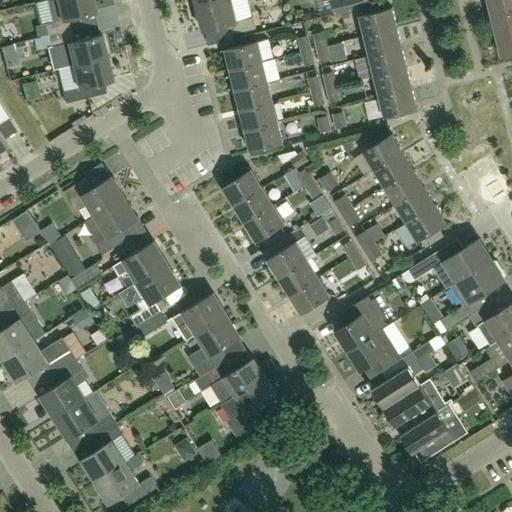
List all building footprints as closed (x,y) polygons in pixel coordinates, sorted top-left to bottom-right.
[(37,37),(40,36),(71,29),(68,17),(95,11),(92,0),(47,0),(52,21),(34,26),(37,37)] [(231,0),(222,0),(197,6),(202,29),(229,22),(232,34),(255,28),(252,16),(236,20),(231,0)] [(330,0),(332,5),(335,14),(358,8),(356,0),(330,0)] [(511,0),(488,0),(492,15),(511,9),(511,0)] [(365,36),(397,28),(392,8),(360,16),(365,36)] [(511,9),(492,15),(497,34),(511,30),(511,9)] [(402,48),(397,28),(365,36),(370,56),(402,48)] [(71,29),(40,36),(43,48),(52,46),(58,69),(71,65),(106,56),(101,34),(74,40),(71,29)] [(511,30),(497,34),(502,55),(511,52),(511,30)] [(324,31),(314,34),(317,48),(328,46),(324,31)] [(309,35),(298,37),(302,52),(313,49),(309,35)] [(225,49),(231,69),(263,61),(258,41),(225,49)] [(2,46),(1,47),(6,66),(7,66),(18,63),(13,43),(2,46)] [(328,46),(317,48),(321,63),(332,60),(328,46)] [(407,68),(402,48),(370,56),(375,76),(407,68)] [(313,49),(302,52),(305,67),(316,64),(313,49)] [(112,79),(106,56),(71,65),(77,88),(62,91),(64,102),(87,97),(84,86),(112,79)] [(231,69),(235,89),(268,81),(263,61),(231,69)] [(412,88),(407,68),(375,76),(380,96),(412,88)] [(324,74),(327,88),(338,85),(334,71),(324,74)] [(319,75),(308,78),(311,92),(322,89),(319,75)] [(235,89),(240,109),(273,101),(268,81),(235,89)] [(338,85),(327,88),(330,103),(341,100),(338,85)] [(417,109),(412,88),(380,96),(385,117),(417,109)] [(322,89),(311,92),(315,106),(326,104),(322,89)] [(240,109),(245,129),(278,121),(273,101),(240,109)] [(344,111),(333,114),(337,129),(347,126),(344,111)] [(329,115),(318,118),(321,132),(332,130),(329,115)] [(278,121),(245,129),(250,150),(283,142),(278,121)] [(374,169),(403,152),(392,133),(363,151),(374,169)] [(310,160),(303,151),(290,159),(296,168),(310,160)] [(403,152),(374,169),(385,186),(413,169),(403,152)] [(307,167),(298,173),(305,185),(315,179),(307,167)] [(223,187),(234,205),(263,187),(252,169),(223,187)] [(413,169),(385,186),(395,204),(424,187),(413,169)] [(332,171),(319,178),(328,191),(340,184),(332,171)] [(86,204),(93,216),(124,196),(111,176),(92,188),(85,178),(63,192),(75,211),(86,204)] [(315,179),(305,185),(313,198),(323,192),(315,179)] [(234,205),(244,222),(273,204),(263,187),(234,205)] [(424,187),(395,204),(406,221),(434,204),(424,187)] [(353,205),(346,194),(334,201),(341,213),(353,205)] [(124,196),(93,216),(101,228),(92,233),(91,238),(102,254),(125,239),(119,230),(138,218),(124,196)] [(273,204),(244,222),(255,240),(284,222),(273,204)] [(434,204),(406,221),(416,240),(445,222),(434,204)] [(362,219),(353,205),(341,213),(349,226),(362,219)] [(324,214),(329,222),(328,222),(336,235),(346,229),(338,216),(337,217),(332,208),(324,214)] [(368,229),(356,236),(362,247),(375,240),(368,229)] [(360,251),(352,239),(343,245),(350,257),(360,251)] [(444,260),(457,280),(490,259),(477,239),(444,260)] [(375,240),(362,247),(371,262),(383,254),(375,240)] [(152,241),(112,266),(126,288),(136,281),(166,262),(152,241)] [(267,259),(278,277),(307,259),(296,241),(267,259)] [(368,264),(360,251),(350,257),(358,270),(368,264)] [(416,279),(442,262),(436,252),(409,269),(416,279)] [(278,277),(289,294),(318,277),(307,259),(278,277)] [(492,262),(490,259),(457,280),(450,285),(463,305),(468,303),(471,301),(504,280),(503,279),(505,277),(505,275),(497,261),(494,260),(492,262)] [(104,273),(97,262),(72,278),(79,289),(104,273)] [(166,262),(136,281),(144,295),(134,301),(139,309),(128,315),(135,326),(160,310),(154,301),(180,284),(166,262)] [(35,272),(22,278),(32,300),(45,294),(35,272)] [(68,275),(59,280),(68,294),(77,288),(68,275)] [(318,277),(289,294),(300,313),(329,295),(318,277)] [(11,280),(0,286),(0,315),(23,301),(17,291),(11,280)] [(335,331),(347,351),(374,334),(374,333),(383,328),(388,325),(381,314),(389,309),(376,289),(363,298),(338,314),(338,315),(345,325),(335,331)] [(172,318),(179,327),(186,339),(226,314),(212,293),(172,318)] [(23,301),(0,315),(0,317),(6,327),(0,330),(0,354),(3,359),(33,340),(25,328),(36,321),(30,312),(23,301)] [(474,313),(469,316),(475,326),(477,325),(490,345),(497,340),(497,341),(511,331),(511,302),(496,312),(490,303),(474,313)] [(468,303),(463,305),(441,320),(434,324),(441,334),(447,330),(448,330),(469,316),(474,313),(468,303)] [(73,318),(80,329),(94,321),(87,309),(73,318)] [(160,310),(135,326),(142,337),(167,321),(160,310)] [(226,314),(186,339),(186,340),(196,334),(204,346),(194,353),(199,361),(193,365),(200,376),(208,371),(228,358),(221,348),(240,336),(226,314)] [(374,334),(347,351),(360,371),(370,365),(377,375),(402,358),(412,352),(410,348),(399,354),(383,328),(374,333),(374,334)] [(84,330),(73,335),(84,358),(94,354),(84,330)] [(511,331),(497,341),(510,360),(511,359),(511,331)] [(459,344),(467,360),(477,355),(469,339),(459,344)] [(60,340),(40,352),(33,340),(3,359),(16,381),(43,364),(50,375),(76,359),(68,348),(66,349),(60,340)] [(435,351),(429,341),(412,352),(402,358),(408,367),(372,390),(384,409),(420,386),(414,376),(423,370),(418,362),(435,351)] [(213,389),(222,403),(265,376),(253,358),(235,369),(228,358),(208,371),(217,386),(213,389)] [(76,359),(50,375),(56,385),(40,395),(54,417),(84,397),(76,384),(87,378),(76,359)] [(511,359),(510,360),(511,363),(511,373),(501,381),(511,398),(511,359)] [(491,372),(485,363),(471,371),(477,381),(491,372)] [(265,376),(222,403),(234,422),(229,424),(236,436),(265,418),(258,407),(277,395),(265,376)] [(431,379),(420,386),(384,409),(395,427),(432,404),(437,412),(447,405),(438,390),(431,379)] [(483,399),(475,387),(457,400),(465,411),(483,399)] [(95,391),(85,398),(84,397),(54,417),(68,439),(84,428),(91,439),(116,423),(95,391)] [(434,440),(441,449),(467,433),(448,404),(447,405),(437,412),(437,413),(401,436),(412,454),(434,440)] [(116,423),(91,439),(98,449),(81,459),(95,482),(136,455),(125,462),(112,441),(122,434),(116,423)] [(326,433),(312,438),(315,448),(329,444),(326,433)] [(136,455),(95,482),(108,503),(125,492),(132,503),(156,487),(150,477),(139,484),(130,470),(142,463),(136,455)]
